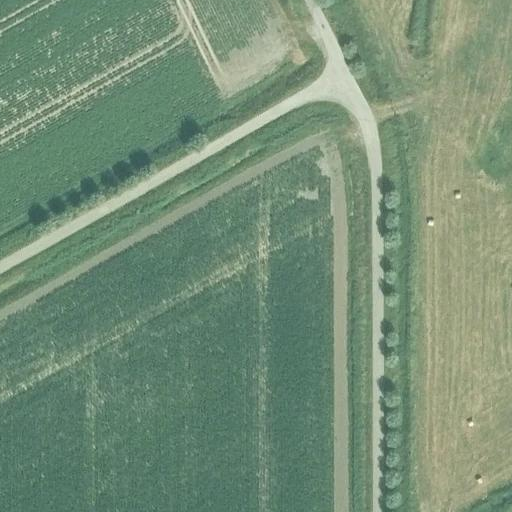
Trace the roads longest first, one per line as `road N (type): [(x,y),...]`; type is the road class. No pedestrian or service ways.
road 1 (unclassified): [(377,511),(376,190),(373,151),(347,83)]
road 2 (unclassified): [(0,272),(347,83)]
